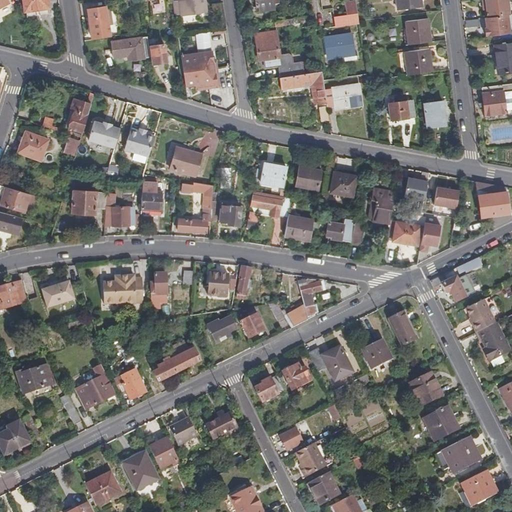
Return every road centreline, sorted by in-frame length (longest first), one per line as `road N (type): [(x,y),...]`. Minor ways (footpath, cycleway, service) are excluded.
road 1 (residential): [(391,287),(372,276),(185,250),(72,253),(0,267)]
road 2 (tertiary): [(227,370),(0,485)]
road 3 (tertiary): [(472,171),(245,128)]
road 4 (residential): [(416,277),(511,467)]
road 5 (tertiary): [(391,287),(227,370)]
road 6 (tertiary): [(245,128),(77,76)]
road 7 (residential): [(472,171),(451,0)]
road 8 (residential): [(299,511),(227,370)]
road 9 (residential): [(245,128),(227,0)]
